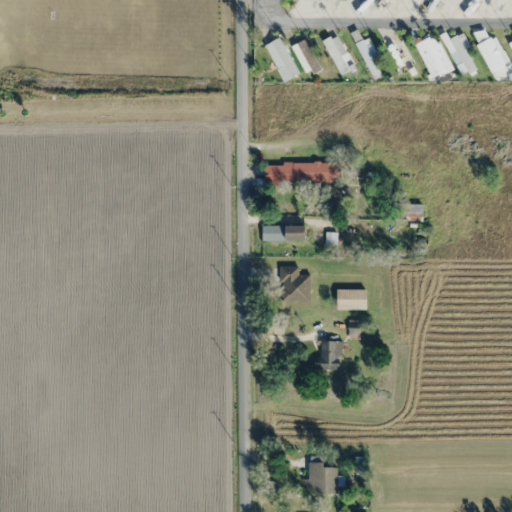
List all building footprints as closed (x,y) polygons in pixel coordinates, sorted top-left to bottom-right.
[(491,76),(505,71),(488,28),(474,34),(491,76)] [(390,39),(385,32),(380,36),(385,42),(390,39)] [(466,76),(477,69),(464,50),(470,46),(460,32),(444,43),(466,76)] [(353,33),(350,35),(373,80),(383,75),(364,38),(357,42),(353,33)] [(413,47),(436,78),(453,66),(430,34),(413,47)] [(345,72),(337,36),(325,39),(334,75),(345,72)] [(264,45),(283,82),(298,74),(279,37),(264,45)] [(417,73),(399,39),(385,46),(403,80),(417,73)] [(358,182),(361,161),(350,159),(347,180),(358,182)] [(338,163),(263,163),(263,181),(338,181),(338,163)] [(422,220),(422,203),(398,203),(398,220),(422,220)] [(261,225),(261,240),(305,240),(305,225),(261,225)] [(297,266),(280,266),(280,302),(310,302),(310,275),(297,275),(297,266)] [(366,289),(336,289),(336,309),(366,309),(366,289)] [(341,341),(319,341),(318,370),(340,370),(341,341)] [(337,493),(337,467),(322,467),(322,456),(308,456),(308,493),(337,493)]
